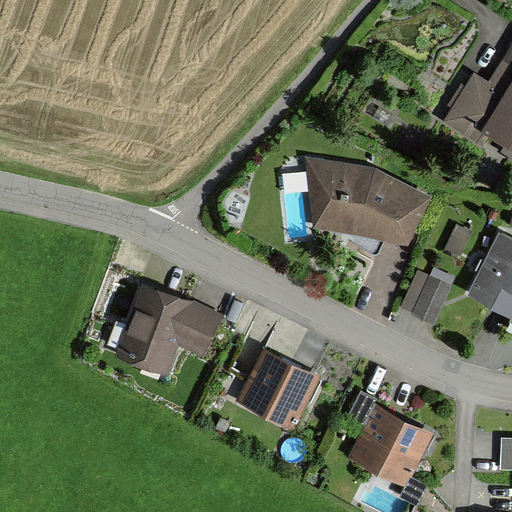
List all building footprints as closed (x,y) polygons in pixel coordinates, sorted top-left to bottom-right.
[(511,145),(511,55),(490,92),(475,83),(451,123),(480,141),(486,130),(511,145)] [(429,200),(376,173),(308,162),(316,226),(407,242),(429,200)] [(463,256),(476,230),(459,222),(447,248),(463,256)] [(511,240),(501,235),(473,290),(511,309),(511,308),(511,240)] [(445,291),(417,277),(402,306),(430,321),(445,291)] [(219,317),(142,286),(116,350),(168,372),(179,345),(204,355),(219,317)] [(321,373),(264,345),(237,398),(295,426),(321,373)] [(428,431),(377,407),(354,456),(405,480),(428,431)] [(511,435),(501,435),(500,467),(511,467),(511,435)]
